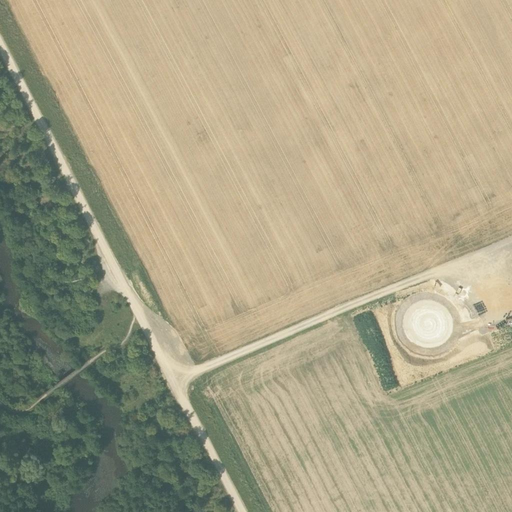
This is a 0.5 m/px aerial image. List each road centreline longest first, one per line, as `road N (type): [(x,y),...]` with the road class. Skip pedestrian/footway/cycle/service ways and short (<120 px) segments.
road 1 (track): [(0,42),(136,307)]
road 2 (track): [(173,378),(398,275)]
road 3 (track): [(244,511),(136,307)]
road 4 (track): [(511,224),(398,275)]
